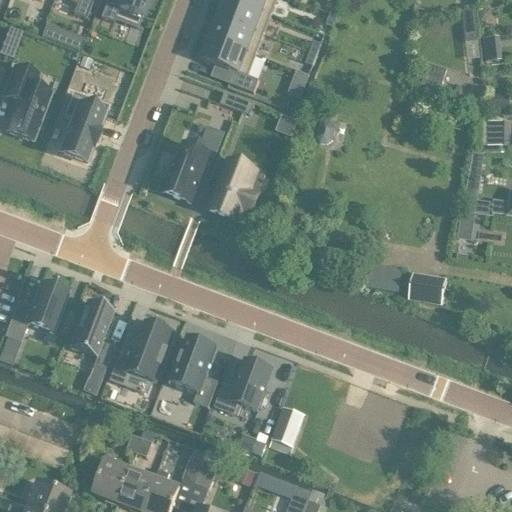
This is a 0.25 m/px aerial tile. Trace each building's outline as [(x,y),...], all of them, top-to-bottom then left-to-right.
[(64,0),(77,5),(73,14),(86,19),(93,0),(64,0)] [(148,0),(107,0),(100,19),(114,24),(115,19),(138,28),(148,0)] [(264,35),(271,15),(231,0),(226,0),(219,18),(264,35)] [(231,0),(271,15),(277,0),(231,0)] [(491,9),(479,11),(480,22),(487,21),(491,16),(491,9)] [(330,14),(323,11),(318,23),(326,25),(330,14)] [(476,11),(462,12),(463,22),(477,20),(476,11)] [(256,56),(264,35),(219,18),(211,39),(256,56)] [(468,31),(469,62),(483,61),(482,30),(468,31)] [(500,37),(483,39),(485,51),(501,49),(500,37)] [(248,77),(256,56),(211,39),(203,61),(234,73),(230,85),(254,94),(259,81),(248,77)] [(321,44),(314,41),(310,53),(317,55),(321,44)] [(4,43),(0,54),(13,59),(17,48),(4,43)] [(317,55),(310,53),(305,64),(313,67),(317,55)] [(83,57),(79,67),(89,70),(93,60),(83,57)] [(447,71),(429,65),(426,73),(423,82),(441,88),(447,71)] [(5,132),(33,142),(52,94),(35,87),(40,76),(15,67),(4,97),(17,102),(5,132)] [(298,72),(295,80),(306,84),(309,77),(298,72)] [(504,92),(488,94),(489,111),(505,110),(504,92)] [(72,120),(59,153),(87,163),(109,107),(73,94),(64,118),(72,120)] [(251,116),(255,105),(225,94),(221,105),(251,116)] [(452,116),(452,135),(463,135),(462,116),(452,116)] [(318,125),(316,139),(320,144),(327,145),(333,141),(335,128),(330,122),(324,121),(318,125)] [(508,121),(489,121),(489,145),(509,146),(508,121)] [(163,193),(191,204),(210,155),(215,157),(224,134),(207,128),(198,150),(182,144),(163,193)] [(229,162),(210,211),(238,222),(242,211),(251,215),(259,196),(249,192),(257,173),(229,162)] [(476,201),(474,213),(489,215),(491,203),(476,201)] [(462,213),(460,225),(474,226),(476,215),(462,213)] [(443,307),(447,279),(413,274),(409,302),(443,307)] [(53,334),(68,294),(41,284),(32,309),(18,303),(5,337),(20,343),(28,324),(53,334)] [(105,344),(117,313),(89,302),(71,349),(99,360),(96,368),(107,372),(116,349),(105,344)] [(169,330),(151,323),(151,326),(146,324),(136,350),(125,346),(112,382),(124,386),(129,373),(133,374),(132,377),(150,383),(151,381),(155,383),(173,334),(168,332),(169,330)] [(208,410),(218,383),(205,378),(216,350),(188,340),(171,385),(197,395),(194,404),(208,410)] [(257,411),(272,372),(246,362),(235,390),(224,385),(215,408),(238,416),(242,405),(257,411)] [(301,426),(281,418),(272,441),(292,449),(301,426)] [(9,430),(0,425),(0,447),(2,449),(9,430)] [(2,449),(12,452),(19,433),(9,430),(2,449)] [(12,452),(22,456),(29,437),(19,433),(12,452)] [(244,434),(239,448),(252,453),(257,441),(257,440),(244,434)] [(22,456),(32,460),(39,441),(29,437),(22,456)] [(138,455),(143,441),(132,437),(127,451),(138,455)] [(49,445),(39,441),(32,460),(42,464),(49,445)] [(143,441),(138,455),(145,457),(150,444),(143,441)] [(252,453),(252,454),(262,458),(267,445),(257,441),(252,453)] [(42,464),(53,468),(60,449),(49,445),(42,464)] [(70,452),(60,449),(53,468),(63,472),(70,452)] [(194,451),(191,459),(203,464),(207,455),(194,451)] [(195,486),(203,464),(191,459),(183,482),(195,486)] [(132,471),(131,471),(106,462),(94,495),(119,504),(132,471)] [(203,464),(195,486),(210,492),(218,469),(203,464)] [(240,469),(235,483),(251,489),(256,475),(240,469)] [(143,511),(172,511),(181,490),(167,485),(170,474),(159,470),(155,480),(156,480),(143,511)] [(155,480),(132,471),(119,504),(138,511),(143,511),(156,480),(155,480)] [(37,511),(64,511),(70,496),(36,483),(27,508),(37,511)] [(293,496),(308,502),(311,495),(296,489),(293,496)] [(313,490),(312,493),(311,495),(308,502),(321,507),(325,494),(313,490)] [(304,511),(308,502),(293,496),(287,511),(304,511)] [(308,502),(304,511),(319,511),(321,507),(308,502)]
